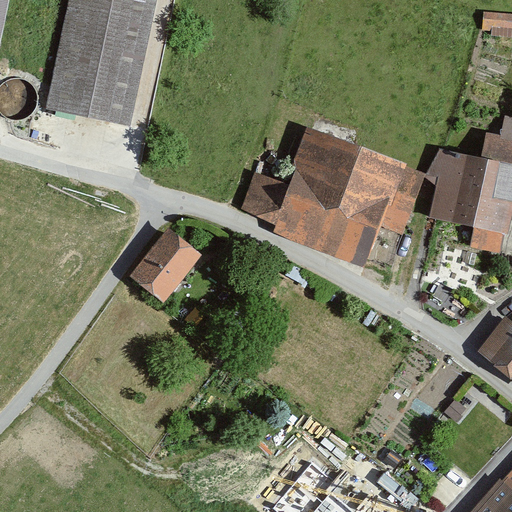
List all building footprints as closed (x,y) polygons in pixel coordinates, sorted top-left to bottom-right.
[(0,0),(0,38),(8,0),(0,0)] [(149,0),(72,0),(53,110),(129,124),(151,0),(149,0)] [(511,10),(484,10),(483,32),(511,33),(511,10)] [(483,162),(442,153),(431,173),(445,176),(436,217),(478,225),(475,244),(501,249),(505,235),(511,198),(511,120),(508,120),(503,139),(489,136),(483,162)] [(289,182),(257,173),(245,207),(362,262),(378,224),(402,234),(423,176),(402,168),(308,129),(289,182)] [(170,226),(130,277),(162,303),(203,252),(170,226)] [(511,326),(506,321),(481,352),(511,376),(511,326)] [(372,499),(316,455),(273,510),(276,511),(404,511),(412,502),(385,481),(372,499)] [(511,511),(511,476),(480,511),(511,511)]
